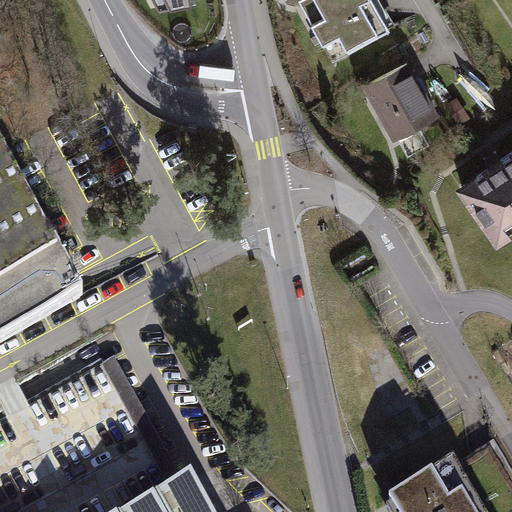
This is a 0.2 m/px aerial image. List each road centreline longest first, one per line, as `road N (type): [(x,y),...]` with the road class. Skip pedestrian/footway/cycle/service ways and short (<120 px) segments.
road 1 (tertiary): [(340,511),(275,191)]
road 2 (unknown): [(261,511),(226,484),(123,302)]
road 3 (residential): [(275,191),(315,189),(380,219),(427,305)]
road 4 (residential): [(254,88),(175,90),(144,68),(103,0)]
road 5 (residential): [(427,305),(511,437)]
